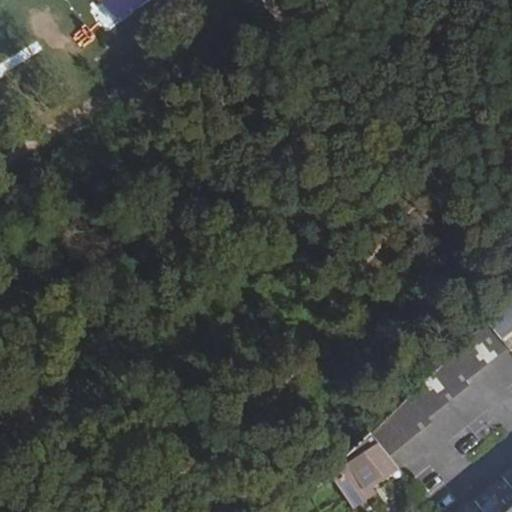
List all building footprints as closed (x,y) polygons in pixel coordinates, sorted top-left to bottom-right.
[(511,298),(487,323),(502,342),(511,333),(511,298)] [(487,323),(373,433),(391,457),(434,422),(431,419),(472,385),(469,381),(508,349),(502,342),(487,323)] [(511,333),(502,342),(508,349),(509,351),(511,348),(511,333)] [(373,433),(333,472),(356,506),(405,473),(391,457),(373,433)] [(511,511),(511,471),(461,511),(511,511)] [(333,472),(291,511),(351,511),(357,509),(356,506),(333,472)]
